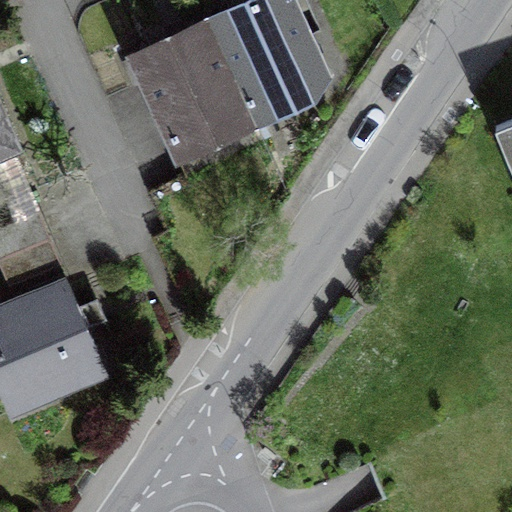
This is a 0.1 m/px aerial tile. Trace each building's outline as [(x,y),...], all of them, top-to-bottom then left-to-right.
[(244,0),(209,15),(254,126),(339,92),(301,0),(244,0)] [(209,15),(129,48),(176,158),(254,126),(209,15)] [(0,84),(0,167),(29,155),(0,84)] [(511,127),(503,132),(511,154),(511,127)] [(39,216),(0,232),(0,257),(2,262),(50,242),(39,216)] [(50,242),(2,262),(13,287),(61,267),(50,242)] [(71,277),(0,306),(0,386),(14,420),(114,378),(71,277)]
